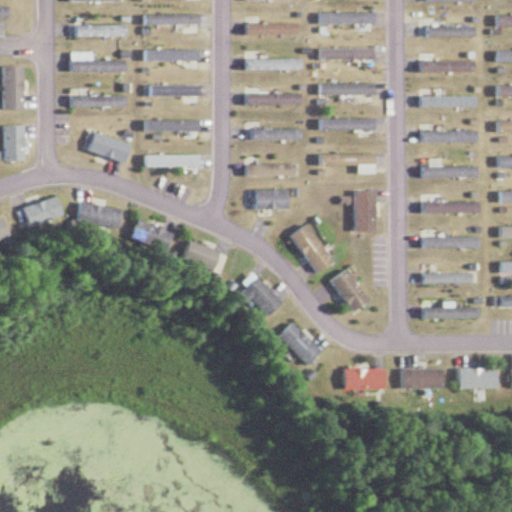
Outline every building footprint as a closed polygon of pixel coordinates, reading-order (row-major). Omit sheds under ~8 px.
[(188,15),(132,15),(132,26),(188,26),(188,15)] [(308,15),(308,27),(366,27),(366,15),(308,15)] [(292,35),(292,24),(252,24),(252,18),(238,18),(238,36),(292,35)] [(118,26),(64,26),(64,39),(118,39),(118,26)] [(452,29),(417,29),(417,39),(452,39),(452,29)] [(133,51),(133,60),(181,60),(181,51),(133,51)] [(511,63),(511,51),(486,51),(486,63),(511,63)] [(81,52),(59,52),(59,73),(117,73),(117,61),(81,61),(81,52)] [(293,70),(293,58),(233,58),(233,70),(293,70)] [(0,109),(13,109),(13,66),(0,66),(0,109)] [(308,96),(359,96),(359,85),(308,85),(308,96)] [(191,86),(137,87),(137,98),(177,98),(177,104),(191,104),(191,86)] [(293,94),(235,94),(235,106),(293,106),(293,94)] [(60,107),(116,107),(116,96),(60,96),(60,107)] [(134,120),(134,132),(190,132),(190,120),(134,120)] [(511,123),(488,122),(488,133),(511,133),(511,123)] [(240,140),(292,140),(292,128),(240,128),(240,140)] [(410,143),(466,144),(466,132),(410,132),(410,143)] [(77,154),(113,163),(118,143),(82,134),(77,154)] [(133,155),(133,167),(176,167),(176,175),(192,175),(192,155),(133,155)] [(346,174),(364,174),(364,155),(308,155),(308,166),(346,166),(346,174)] [(511,157),(488,157),(488,168),(511,168),(511,157)] [(410,179),(467,179),(467,167),(410,167),(410,179)] [(244,190),(244,208),(280,208),(280,190),(244,190)] [(108,229),(111,210),(68,203),(65,223),(108,229)] [(117,239),(154,254),(162,235),(125,220),(117,239)] [(282,233),(302,274),(320,265),(300,224),(282,233)] [(412,250),(468,250),(468,237),(412,237),(412,250)] [(169,258),(200,273),(209,255),(178,239),(169,258)] [(511,262),(489,262),(489,273),(511,273),(511,262)] [(320,281),(341,312),(358,300),(337,269),(320,281)] [(233,304),(238,299),(254,315),(269,301),(245,276),(225,295),(233,304)] [(511,298),(483,298),(483,308),(511,308),(511,298)] [(412,307),(412,319),(469,320),(469,308),(412,307)] [(266,337),(293,365),(308,350),(280,322),(266,337)] [(511,357),(502,357),(502,390),(511,390),(511,357)] [(447,390),(486,390),(486,369),(447,369),(447,390)] [(373,370),(332,370),(332,390),(373,390),(373,370)]
